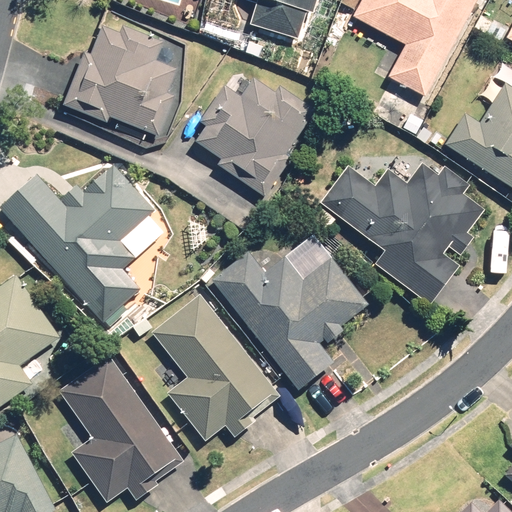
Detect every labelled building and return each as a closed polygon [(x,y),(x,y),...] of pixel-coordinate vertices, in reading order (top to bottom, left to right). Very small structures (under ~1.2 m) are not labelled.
[(261,0),(255,20),(303,35),(312,7),(318,9),(321,0),(261,0)] [(429,94),(479,0),(364,0),(357,14),(411,43),(394,75),(429,94)] [(113,55),(92,46),(69,101),(113,120),(115,115),(165,136),(183,92),(174,89),(183,67),(162,58),(169,43),(126,25),(113,55)] [(293,150),(319,107),(284,85),(281,91),(256,76),(249,89),(232,78),(206,121),(212,124),(202,141),(225,156),(220,163),(272,195),(298,153),(293,150)] [(471,111),(451,141),(511,181),(511,83),(509,81),(484,119),(471,111)] [(352,163),(326,200),(391,246),(380,261),(436,301),(464,262),(449,252),(454,245),(466,253),(479,235),(472,229),(489,206),(467,191),(474,182),(449,164),(442,173),(426,161),(411,182),(391,167),(379,183),(352,163)] [(40,170),(3,202),(107,321),(144,288),(127,269),(170,232),(156,216),(162,210),(121,162),(89,190),(82,182),(64,197),(40,170)] [(251,249),(216,278),(303,386),(339,357),(327,342),(377,302),(318,230),(268,270),(251,249)] [(0,406),(38,382),(25,362),(64,337),(22,272),(0,286),(0,406)] [(284,391),(203,291),(156,329),(194,376),(172,394),(210,440),(230,424),(240,436),(257,422),(253,417),(284,391)] [(189,459),(110,353),(63,389),(97,435),(75,452),(112,501),(132,486),(141,498),(161,483),(159,481),(189,459)] [(52,511),(60,508),(20,432),(0,442),(0,511),(52,511)] [(511,511),(511,506),(503,497),(488,511),(476,500),(463,511),(511,511)]
